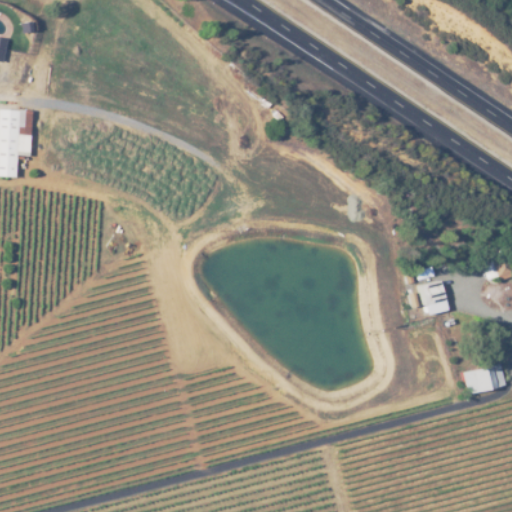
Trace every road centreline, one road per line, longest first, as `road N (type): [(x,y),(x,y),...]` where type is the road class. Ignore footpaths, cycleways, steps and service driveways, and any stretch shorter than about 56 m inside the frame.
road 1 (track): [(46,511),(491,396)]
road 2 (motorway): [(240,0),(511,181)]
road 3 (motorway): [(511,125),(324,0)]
